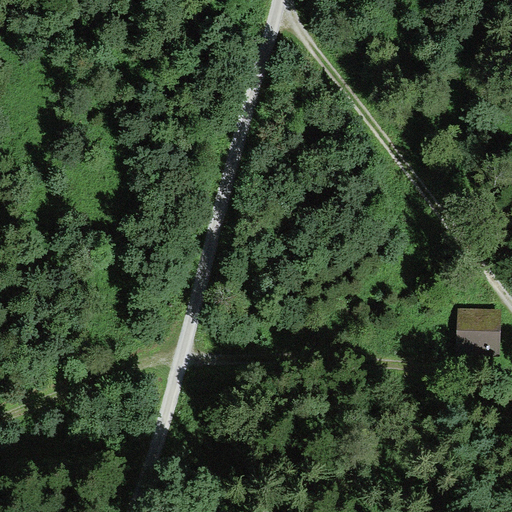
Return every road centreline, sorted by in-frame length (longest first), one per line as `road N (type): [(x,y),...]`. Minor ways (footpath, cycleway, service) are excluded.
road 1 (track): [(129,511),(184,359),(279,2)]
road 2 (track): [(511,381),(330,362),(153,359),(0,419)]
road 3 (track): [(279,2),(511,308)]
